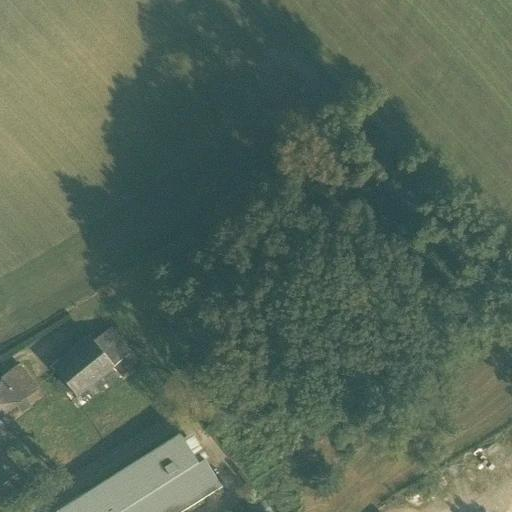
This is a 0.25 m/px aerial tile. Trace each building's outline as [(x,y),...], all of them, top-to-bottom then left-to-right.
[(211,330),(219,340),(233,330),(229,325),(236,320),(232,314),(225,320),(211,330)] [(94,344),(113,367),(128,354),(110,331),(94,344)] [(56,373),(76,399),(114,368),(113,367),(94,344),(93,343),(56,373)] [(11,373),(30,396),(37,391),(18,367),(11,373)] [(0,488),(7,483),(9,485),(13,483),(11,480),(18,474),(0,451),(0,420),(30,396),(11,373),(0,381),(0,488)] [(207,411),(221,428),(233,418),(219,401),(207,411)] [(59,511),(124,511),(199,465),(180,436),(166,445),(84,497),(59,511)] [(82,493),(84,497),(166,445),(164,441),(82,493)] [(204,462),(199,465),(124,511),(185,511),(222,489),(204,462)]
